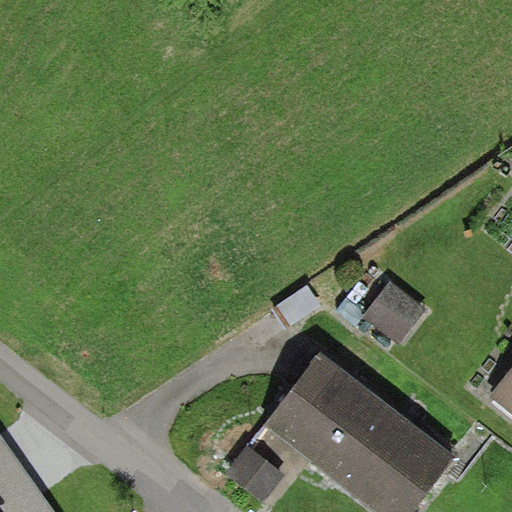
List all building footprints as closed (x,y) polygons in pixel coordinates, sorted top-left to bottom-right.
[(390,282),(363,316),(401,346),(428,312),(390,282)] [(320,355),(264,427),(291,447),(349,492),(374,511),(415,511),(456,460),(320,355)] [(511,370),(490,398),(511,415),(511,370)] [(0,511),(54,511),(0,434),(0,511)] [(286,475),(248,447),(226,476),(264,504),(286,475)]
